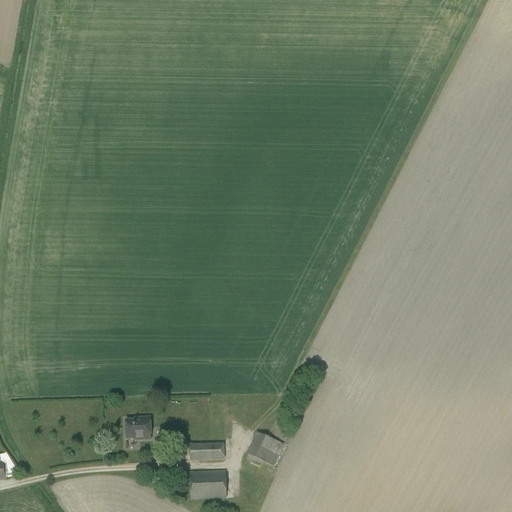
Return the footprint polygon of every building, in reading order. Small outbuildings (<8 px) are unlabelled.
[(151,439),(150,418),(139,418),(139,420),(126,420),(127,438),(140,438),(140,440),(151,439)] [(274,467),(283,444),(256,432),(247,454),(274,467)] [(224,444),(188,444),(188,461),(224,460),(224,444)] [(0,455),(0,459),(1,463),(0,463),(0,481),(5,481),(5,480),(22,476),(6,454),(0,455)] [(191,500),(226,499),(225,472),(190,473),(191,500)]
